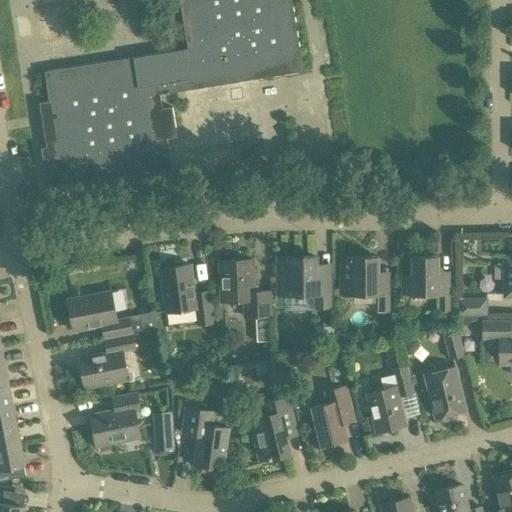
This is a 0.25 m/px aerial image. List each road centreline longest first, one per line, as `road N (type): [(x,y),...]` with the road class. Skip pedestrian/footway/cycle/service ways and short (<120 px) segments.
road 1 (residential): [(501,219),(180,230),(19,253)]
road 2 (residential): [(62,485),(250,501),(511,437)]
road 3 (residential): [(62,485),(19,253)]
road 4 (residential): [(501,219),(502,0)]
